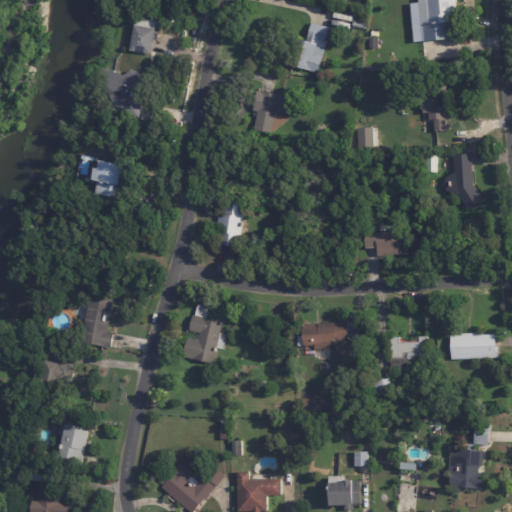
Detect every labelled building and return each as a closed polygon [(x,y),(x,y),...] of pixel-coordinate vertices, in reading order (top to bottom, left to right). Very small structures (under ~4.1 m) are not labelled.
[(451,38),(441,39),(441,38),(428,40),(425,41),(422,0),(457,0),(459,13),(455,14),(455,21),(453,22),(454,25),(456,25),(457,33),(454,33),(455,38),(451,38)] [(157,32),(153,55),(133,51),(137,27),(138,27),(140,18),(159,22),(157,30),(158,30),(157,32)] [(314,22),(331,27),(327,40),(329,40),(324,56),(325,57),(321,73),(289,63),(297,36),(309,39),(314,22)] [(374,64),(367,65),(366,54),(375,53),(376,64),(374,64)] [(142,104),(140,117),(123,114),(124,108),(117,106),(107,91),(109,80),(103,79),(105,68),(117,70),(117,72),(121,73),(125,76),(133,70),(148,73),(142,104)] [(449,112),(450,130),(436,130),(436,119),(428,119),(426,81),(449,80),(451,111),(449,111),(449,112)] [(272,92),(299,97),(298,102),(303,103),(302,109),(298,108),(296,118),(293,118),(274,133),(273,140),(256,137),(261,111),(256,110),(260,90),(272,92)] [(341,111),(354,112),(353,123),(340,121),(341,111)] [(319,125),(326,123),(330,127),(330,133),(324,136),(319,132),(319,125)] [(355,127),(356,146),(372,145),(371,126),(355,127)] [(472,154),(475,185),(485,200),(470,209),(460,194),(458,196),(457,194),(449,191),(448,178),(456,172),(455,155),(472,154)] [(428,155),(438,155),(438,172),(432,171),(432,172),(429,172),(429,171),(427,171),(428,155)] [(133,175),(124,173),(122,185),(117,184),(115,197),(96,194),(99,180),(96,179),(98,168),(103,169),(104,161),(117,163),(118,158),(136,161),(134,175),(133,175)] [(231,245),(218,244),(221,215),(220,215),(221,204),(225,205),(226,202),(248,205),(246,221),(248,221),(248,227),(245,227),(242,247),(231,245)] [(378,252),(377,252),(377,250),(367,250),(367,235),(409,234),(409,250),(407,250),(408,257),(379,258),(379,252),(378,252)] [(116,302),(110,331),(116,332),(113,349),(104,347),(104,346),(83,341),(88,320),(82,318),(84,306),(90,308),(93,297),(116,302)] [(209,306),(211,306),(208,318),(225,322),(223,333),(229,334),(226,349),(220,348),(220,351),(218,351),(216,363),(186,357),(190,337),(200,339),(202,332),(192,330),(195,315),(198,315),(200,304),(209,306)] [(349,327),(349,340),(339,340),(339,345),(331,345),(331,350),(316,350),(316,346),(311,346),(311,348),(305,348),(305,325),(319,325),(319,323),(321,323),(321,324),(324,324),(324,323),(336,323),(336,322),(349,322),(349,327)] [(499,336),(499,358),(454,359),(454,335),(466,335),(466,333),(489,333),(489,335),(499,334),(499,336)] [(394,370),(394,358),(396,358),(396,337),(404,337),(404,342),(423,342),(423,336),(432,336),(433,359),(411,359),(411,370),(394,370)] [(59,362),(62,363),(62,364),(74,366),(71,381),(57,378),(54,402),(41,400),(45,377),(42,377),(45,360),(59,362)] [(389,392),(376,393),(375,379),(393,377),(394,392),(389,392)] [(222,433),(221,432),(221,429),(222,429),(222,423),(224,423),(224,417),(231,417),(231,423),(233,423),(233,430),(233,439),(222,439),(222,433)] [(23,420),(33,421),(32,432),(22,431),(23,420)] [(492,431),(491,445),(479,444),(479,442),(477,442),(480,422),(493,424),(492,431)] [(84,453),(82,464),(62,460),(67,435),(62,434),(64,424),(70,425),(70,424),(80,426),(80,429),(92,431),(87,452),(85,452),(84,453)] [(233,441),(244,441),(244,456),(233,455),(233,441)] [(483,449),(485,449),(485,451),(486,451),(485,467),(482,467),(481,472),(486,473),(484,490),(452,487),(455,448),(482,451),(483,449)] [(368,466),(356,467),(356,452),(369,452),(369,466),(368,466)] [(224,472),(229,476),(220,487),(219,486),(209,497),(210,498),(197,511),(193,511),(165,487),(182,467),(201,483),(216,465),(224,472)] [(38,473),(44,474),(43,487),(29,486),(31,472),(38,473)] [(251,474),(251,480),(283,479),(283,496),(269,496),(270,511),(255,511),(244,511),(240,511),(239,472),(251,472),(251,474)] [(345,478),(345,481),(359,481),(359,493),(355,493),(355,506),(332,506),(332,484),(329,484),(329,476),(345,476),(345,478)] [(77,511),(37,511),(38,501),(41,501),(42,491),(64,494),(63,503),(77,505),(77,511)]
